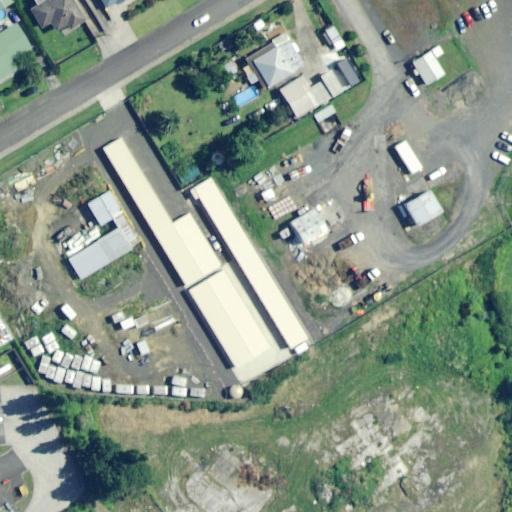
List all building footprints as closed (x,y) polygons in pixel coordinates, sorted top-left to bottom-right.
[(0,0),(0,8),(12,2),(10,0),(0,0)] [(83,21),(70,0),(45,0),(27,11),(38,29),(48,23),(53,33),(64,26),(68,31),(83,21)] [(121,0),(98,0),(104,10),(121,0)] [(318,19),(324,28),(321,30),(330,44),(339,39),(331,27),(324,15),(318,19)] [(29,49),(14,24),(0,31),(0,78),(15,70),(10,60),(29,49)] [(302,65),(282,33),(270,41),(273,46),(249,61),(262,81),(266,88),(302,65)] [(412,77),(417,74),(423,85),(442,74),(428,51),(409,62),(413,68),(408,71),(412,77)] [(230,60),(218,68),(224,78),(236,71),(230,60)] [(326,71),(315,77),(318,82),(308,88),(300,76),(277,90),(294,118),(339,92),(326,71)] [(119,138),(103,148),(190,285),(222,265),(190,214),(174,224),(119,138)] [(312,338),(212,179),(191,193),(291,351),(312,338)] [(124,212),(110,190),(87,205),(101,227),(124,212)] [(439,212),(426,190),(401,204),(414,227),(439,212)] [(312,206),(286,223),(302,247),(328,229),(312,206)] [(132,249),(118,228),(67,261),(80,282),(132,249)] [(270,344),(223,271),(188,293),(234,366),(270,344)] [(353,511),(369,501),(410,474),(385,435),(342,463),(350,474),(325,491),(339,511),(353,511)] [(314,490),(300,467),(285,476),(300,500),(314,490)] [(263,511),(257,502),(241,511),(263,511)]
